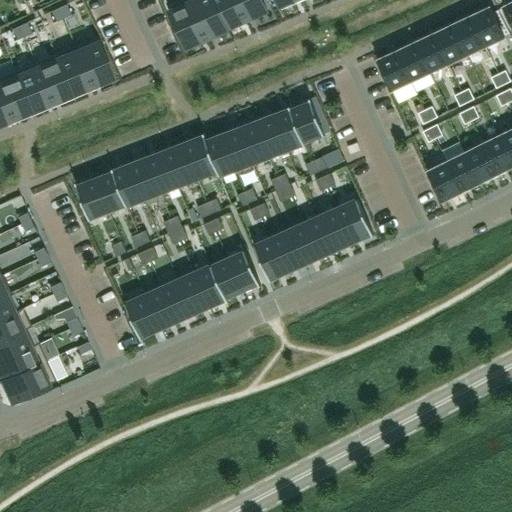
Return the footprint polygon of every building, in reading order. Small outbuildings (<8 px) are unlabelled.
[(170,0),(166,2),(187,47),(207,38),(190,0),(170,0)] [(190,0),(207,38),(228,28),(227,27),(226,27),(213,0),(190,0)] [(237,0),(213,0),(226,27),(227,27),(246,19),(237,0)] [(262,0),(237,0),(246,19),(265,10),(266,11),(267,10),(263,0),(262,0)] [(511,1),(503,6),(511,22),(511,1)] [(65,4),(58,7),(63,18),(70,14),(65,4)] [(490,6),(471,15),(485,46),(505,37),(490,6)] [(58,7),(51,11),(56,21),(63,18),(58,7)] [(471,15),(452,24),(467,54),(485,46),(471,15)] [(26,22),(19,25),(24,36),(31,33),(26,22)] [(452,24),(434,32),(449,63),(467,54),(452,24)] [(19,25),(12,29),(16,39),(24,36),(19,25)] [(434,32),(415,41),(430,72),(449,63),(434,32)] [(95,37),(74,46),(76,50),(91,86),(112,77),(95,37)] [(415,41),(397,50),(412,81),(430,72),(415,41)] [(57,58),(56,58),(71,94),(91,86),(76,50),(57,58)] [(397,50),(378,59),(393,90),(412,81),(397,50)] [(55,54),(35,62),(51,102),(71,94),(56,58),(57,58),(55,54)] [(35,62),(15,70),(31,110),(51,102),(35,62)] [(0,76),(0,91),(11,119),(31,110),(15,70),(0,76)] [(506,70),(498,73),(504,84),(511,81),(506,70)] [(498,73),(491,77),(496,88),(504,84),(498,73)] [(469,88),(462,91),(467,102),(474,99),(469,88)] [(511,89),(511,88),(503,91),(509,102),(511,100),(511,89)] [(0,123),(11,119),(0,91),(0,123)] [(462,91),(454,95),(460,106),(467,102),(462,91)] [(503,91),(496,95),(501,106),(509,102),(503,91)] [(290,105),(290,106),(304,142),(325,134),(311,98),(309,98),(310,100),(291,107),(290,105)] [(290,108),(274,114),(287,149),(304,142),(290,106),(289,106),(290,108)] [(432,106),(425,109),(430,120),(438,116),(432,106)] [(474,106),(467,109),(472,120),(479,116),(474,106)] [(425,109),(418,113),(423,124),(430,120),(425,109)] [(467,109),(459,113),(465,124),(472,120),(467,109)] [(274,114),(257,121),(270,155),(287,149),(274,114)] [(257,121),(240,127),(253,162),(270,155),(257,121)] [(437,124),(430,127),(435,138),(443,134),(437,124)] [(240,127),(223,134),(237,168),(253,162),(240,127)] [(430,127),(423,131),(428,142),(435,138),(430,127)] [(511,128),(502,133),(511,154),(511,128)] [(205,132),(204,133),(218,169),(217,170),(219,175),(237,168),(223,134),(207,140),(205,132)] [(204,135),(184,143),(198,177),(217,170),(218,169),(204,133),(203,133),(204,135)] [(511,154),(502,133),(483,142),(499,173),(511,166),(511,154)] [(483,142),(465,152),(480,182),(499,173),(483,142)] [(184,143),(164,150),(177,185),(198,177),(184,143)] [(164,150),(147,157),(161,192),(177,185),(164,150)] [(465,152),(447,161),(462,191),(480,182),(465,152)] [(322,156),(314,160),(319,171),(327,167),(322,156)] [(147,157),(130,163),(144,198),(161,192),(147,157)] [(314,160),(305,164),(310,175),(319,171),(314,160)] [(447,161),(428,170),(443,201),(462,191),(447,161)] [(114,167),(113,168),(127,205),(144,198),(130,163),(114,170),(114,167)] [(113,170),(97,176),(110,211),(127,205),(113,168),(112,168),(113,170)] [(285,172),(278,176),(283,187),(290,183),(285,172)] [(330,173),(323,176),(328,187),(335,184),(330,173)] [(77,182),(75,182),(89,219),(110,211),(97,176),(77,184),(77,182)] [(278,176),(271,179),(275,190),(283,187),(278,176)] [(323,176),(316,179),(321,190),(328,187),(323,176)] [(290,183),(283,187),(288,198),(295,194),(290,183)] [(283,187),(275,190),(280,201),(288,198),(283,187)] [(252,188),(245,191),(250,202),(257,199),(252,188)] [(245,191),(238,194),(243,205),(250,202),(245,191)] [(217,198),(207,202),(212,213),(222,208),(217,198)] [(358,198),(337,208),(352,242),(371,233),(372,235),(374,235),(358,198)] [(207,202),(197,206),(202,217),(212,213),(207,202)] [(264,202),(257,205),(262,216),(269,213),(264,202)] [(257,205),(250,208),(255,219),(262,216),(257,205)] [(337,208),(321,215),(336,249),(352,242),(337,208)] [(28,212),(17,217),(21,224),(31,219),(28,212)] [(178,214),(171,218),(176,229),(183,226),(178,214)] [(321,215),(304,222),(319,257),(336,249),(321,215)] [(219,217),(211,220),(216,231),(224,228),(219,217)] [(171,218),(163,221),(168,232),(176,229),(171,218)] [(31,219),(21,224),(24,231),(35,226),(31,219)] [(211,220),(204,223),(209,235),(216,231),(211,220)] [(304,222),(288,230),(303,264),(319,257),(304,222)] [(183,226),(176,229),(181,240),(188,237),(183,226)] [(146,229),(138,233),(143,244),(150,240),(146,229)] [(176,229),(168,232),(173,243),(181,240),(176,229)] [(288,230),(271,237),(287,271),(303,264),(288,230)] [(138,233),(131,236),(136,247),(143,244),(138,233)] [(271,237),(254,245),(270,281),(272,280),(271,278),(287,271),(271,237)] [(122,240),(112,245),(117,255),(126,251),(122,240)] [(153,246),(145,249),(150,260),(158,257),(153,246)] [(44,247),(33,251),(37,258),(47,253),(44,247)] [(145,249),(138,253),(143,264),(150,260),(145,249)] [(245,249),(227,257),(243,291),(259,284),(259,286),(261,285),(245,249)] [(47,253),(37,258),(40,266),(51,261),(47,253)] [(129,257),(122,260),(127,271),(134,268),(129,257)] [(227,257),(211,264),(227,300),(228,300),(227,298),(243,291),(227,257)] [(211,264),(195,271),(210,306),(226,299),(227,301),(227,300),(211,264)] [(195,271),(178,279),(194,313),(210,306),(195,271)] [(1,275),(0,275),(0,297),(6,294),(6,295),(11,293),(2,274),(1,274),(1,275)] [(178,279),(162,286),(177,320),(194,313),(178,279)] [(60,281),(49,286),(53,294),(63,289),(60,281)] [(162,286),(145,293),(161,328),(177,320),(162,286)] [(63,289),(53,294),(56,301),(67,296),(63,289)] [(145,293),(125,303),(141,339),(143,338),(142,336),(161,328),(145,293)] [(6,294),(0,297),(0,317),(14,311),(13,311),(6,295),(6,294)] [(14,311),(0,317),(0,338),(26,327),(26,328),(31,326),(22,307),(13,311),(14,311)] [(76,316),(65,321),(69,329),(79,324),(76,316)] [(79,324),(69,329),(72,336),(83,331),(79,324)] [(26,327),(0,338),(0,360),(34,344),(26,328),(26,327)] [(87,341),(77,346),(80,353),(91,348),(87,341)] [(34,344),(0,360),(0,374),(2,379),(3,380),(46,360),(38,342),(34,344)] [(2,379),(1,380),(11,401),(56,380),(46,360),(3,380),(2,379)]
